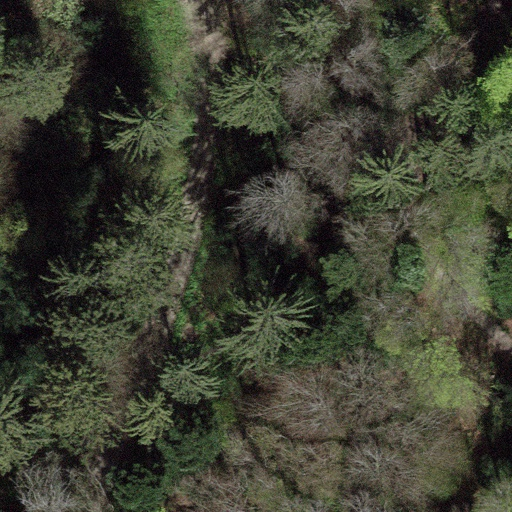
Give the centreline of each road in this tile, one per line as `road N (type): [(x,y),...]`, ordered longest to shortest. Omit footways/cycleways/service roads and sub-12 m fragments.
road 1 (track): [(93,511),(157,362),(205,159),(210,84),(188,0)]
road 2 (track): [(157,362),(281,266),(479,39),(502,0)]
